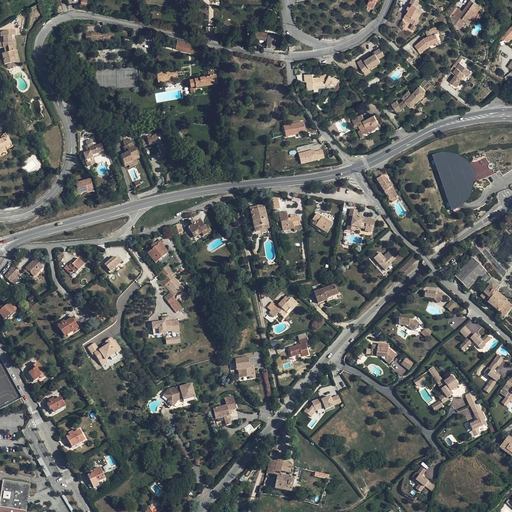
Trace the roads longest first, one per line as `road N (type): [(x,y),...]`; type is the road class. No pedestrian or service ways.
road 1 (residential): [(199,511),(346,335),(427,262),(511,204)]
road 2 (unclassified): [(0,217),(40,204),(69,163),(68,126),(38,57),(40,36),(67,15)]
road 3 (residential): [(124,232),(140,234),(253,191),(373,199)]
road 4 (unclassified): [(67,15),(289,56)]
road 5 (secondary): [(136,205),(354,169)]
road 6 (residential): [(373,199),(402,239),(511,343)]
road 7 (unclassified): [(0,346),(87,511)]
road 8 (secondary): [(354,169),(435,128),(494,115)]
road 9 (residential): [(0,271),(18,250),(124,232)]
road 10 (residential): [(289,56),(292,90),(354,169)]
road 11 (secondary): [(16,239),(136,205)]
